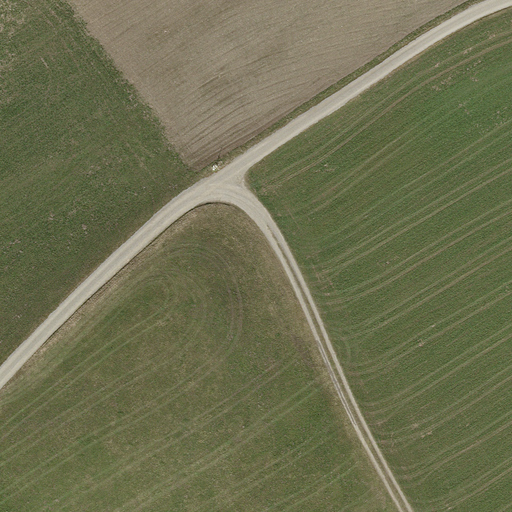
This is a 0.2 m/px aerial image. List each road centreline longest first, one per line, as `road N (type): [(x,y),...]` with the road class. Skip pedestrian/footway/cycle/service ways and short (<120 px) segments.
road 1 (track): [(216,181),(251,205),(274,235),(408,511)]
road 2 (track): [(216,181),(440,30),(508,0)]
road 3 (track): [(0,378),(76,298),(216,181)]
